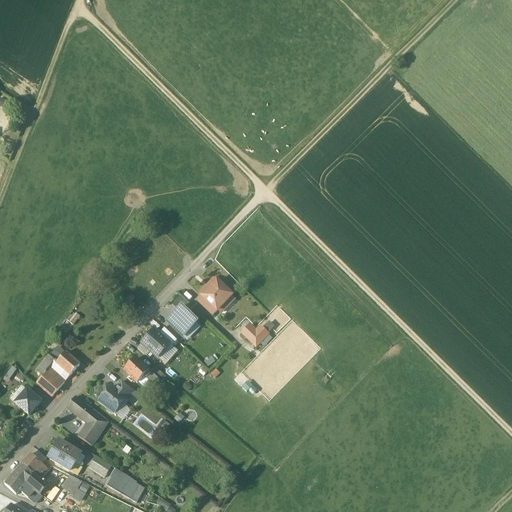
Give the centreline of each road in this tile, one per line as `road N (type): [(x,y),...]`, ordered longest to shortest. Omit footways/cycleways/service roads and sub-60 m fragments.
road 1 (track): [(511,433),(272,196)]
road 2 (residential): [(0,470),(210,259)]
road 3 (track): [(272,196),(72,0)]
road 4 (track): [(272,196),(467,0)]
road 5 (track): [(0,191),(73,0)]
